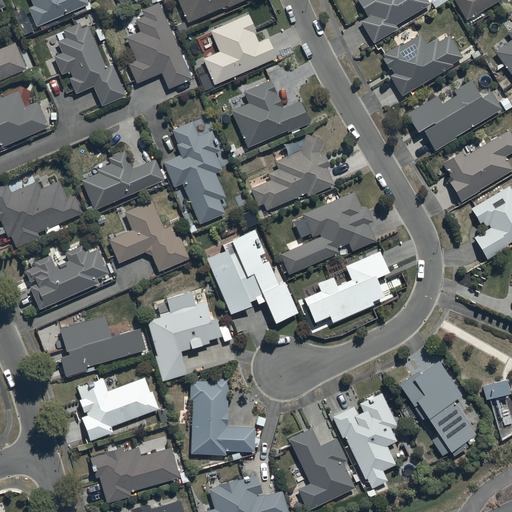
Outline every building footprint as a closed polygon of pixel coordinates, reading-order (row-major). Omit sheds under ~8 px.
[(30,0),(32,3),(27,6),(35,24),(83,2),(86,8),(90,6),(87,0),(86,0),(85,0),(30,0)] [(177,0),(185,19),(225,2),(226,4),(234,0),(177,0)] [(396,25),(394,22),(428,1),(427,0),(357,0),(367,14),(359,19),(372,40),(396,25)] [(454,0),(465,17),(493,0),(454,0)] [(190,76),(156,1),(139,8),(142,13),(133,17),(139,29),(124,35),(134,58),(127,61),(136,81),(159,70),(167,86),(190,76)] [(201,55),(212,81),(274,56),(266,35),(257,39),(253,30),(254,29),(247,11),(208,27),(217,48),(201,55)] [(105,65),(86,23),(79,25),(77,20),(62,27),(65,35),(56,39),(61,50),(53,53),(61,72),(68,69),(71,75),(68,76),(75,91),(91,84),(100,103),(124,92),(111,62),(105,65)] [(493,48),(511,75),(511,22),(505,28),(507,31),(501,35),(505,40),(493,48)] [(388,72),(400,92),(451,63),(450,62),(461,56),(448,33),(436,40),(434,36),(424,41),(419,32),(398,44),(397,42),(381,51),(382,55),(381,55),(387,66),(389,64),(392,70),(388,72)] [(0,76),(25,66),(13,40),(0,45),(0,76)] [(269,77),(242,88),(247,101),(229,108),(245,145),(284,128),(285,129),(307,120),(298,99),(281,106),(269,77)] [(454,136),(453,134),(500,105),(489,88),(479,94),(469,77),(451,88),(453,92),(439,100),(435,93),(404,111),(414,127),(419,124),(434,148),(454,136)] [(0,143),(46,124),(35,98),(23,104),(16,88),(0,94),(0,143)] [(190,118),(169,127),(176,141),(174,141),(179,152),(160,160),(171,185),(181,181),(198,221),(223,210),(218,197),(224,194),(213,170),(220,167),(213,150),(218,148),(209,128),(196,133),(190,118)] [(511,135),(507,128),(462,153),(459,148),(439,160),(450,177),(448,179),(459,199),(478,188),(477,187),(511,167),(503,154),(511,148),(511,135)] [(261,201),(264,208),(304,190),(305,193),(332,182),(324,164),(327,163),(322,151),(319,152),(318,149),(323,138),(304,130),(297,148),(273,158),(276,166),(265,170),(268,177),(247,186),(255,204),(261,201)] [(96,170),(80,177),(92,207),(162,177),(153,156),(130,166),(123,148),(106,155),(109,160),(95,166),(96,170)] [(9,232),(13,244),(38,234),(36,229),(43,227),(45,233),(62,227),(59,219),(80,210),(73,193),(66,196),(59,178),(39,185),(36,179),(9,189),(5,180),(0,182),(0,222),(4,234),(9,232)] [(507,243),(506,241),(511,236),(511,190),(507,183),(469,206),(478,221),(481,219),(484,223),(487,222),(488,225),(472,235),(485,257),(507,243)] [(352,188),(300,212),(310,234),(317,231),(318,234),(303,240),(302,237),(286,244),(287,247),(278,251),(287,272),(337,250),(335,245),(346,240),(350,248),(374,237),(366,220),(371,218),(364,203),(360,205),(352,188)] [(130,227),(106,236),(116,260),(142,249),(149,253),(156,269),(187,256),(178,233),(175,234),(170,223),(162,226),(150,197),(122,209),(130,227)] [(229,238),(221,241),(222,247),(204,255),(228,312),(248,301),(248,298),(253,296),(254,300),(262,297),(272,319),(295,309),(282,279),(277,281),(267,257),(261,260),(257,252),(263,250),(253,226),(240,231),(239,230),(228,235),(229,238)] [(27,283),(37,305),(97,280),(95,276),(108,270),(108,271),(112,270),(108,260),(103,262),(96,246),(87,250),(86,246),(82,248),(80,242),(63,249),(67,257),(63,259),(62,258),(56,261),(56,262),(52,264),(48,253),(29,260),(30,263),(22,267),(28,279),(33,277),(34,280),(27,283)] [(318,287),(302,295),(312,318),(326,312),(330,319),(371,301),(369,298),(382,293),(374,273),(386,268),(377,248),(342,263),(348,276),(334,283),(330,274),(315,280),(318,287)] [(188,286),(163,294),(167,308),(157,311),(158,314),(145,318),(155,353),(153,354),(160,378),(184,371),(178,348),(191,345),(190,343),(199,341),(199,342),(207,340),(206,336),(219,332),(213,312),(207,314),(202,298),(192,301),(188,286)] [(57,352),(63,373),(85,367),(85,363),(132,351),(132,353),(140,351),(140,348),(144,347),(137,324),(109,332),(103,313),(58,325),(61,339),(55,341),(57,347),(65,345),(66,350),(57,352)] [(460,391),(436,357),(397,381),(411,402),(415,399),(416,401),(411,404),(419,416),(424,412),(438,431),(429,437),(440,452),(447,447),(452,453),(473,438),(470,433),(474,430),(451,397),(460,391)] [(111,429),(109,423),(157,406),(150,388),(148,389),(143,375),(106,388),(101,375),(75,384),(79,395),(76,396),(81,409),(84,408),(85,412),(78,415),(86,438),(111,429)] [(225,424),(226,376),(211,375),(210,378),(188,378),(188,396),(190,396),(189,451),(224,452),(224,448),(252,449),(253,445),(258,445),(258,436),(252,436),(252,425),(225,424)] [(503,375),(480,383),(484,397),(488,396),(500,438),(511,430),(511,394),(511,393),(510,393),(510,392),(510,391),(509,391),(509,390),(508,390),(508,389),(508,388),(503,375)] [(352,403),(329,414),(345,448),(349,447),(362,476),(365,475),(369,485),(385,477),(381,467),(394,461),(385,442),(395,438),(389,425),(395,423),(379,390),(357,400),(361,408),(355,410),(352,403)] [(309,425),(286,436),(308,480),(295,486),(306,508),(353,485),(351,481),(358,478),(350,463),(344,466),(341,459),(345,458),(334,435),(317,443),(309,425)] [(129,492),(128,488),(178,474),(169,444),(139,453),(136,444),(121,448),(120,444),(103,449),(103,451),(88,455),(90,460),(88,460),(90,466),(91,465),(93,474),(96,473),(104,499),(129,492)] [(199,509),(199,511),(285,511),(286,511),(279,488),(264,492),(263,491),(260,492),(254,471),(207,486),(212,506),(199,509)] [(181,511),(177,497),(148,506),(147,501),(130,507),(131,510),(125,511),(181,511)]
